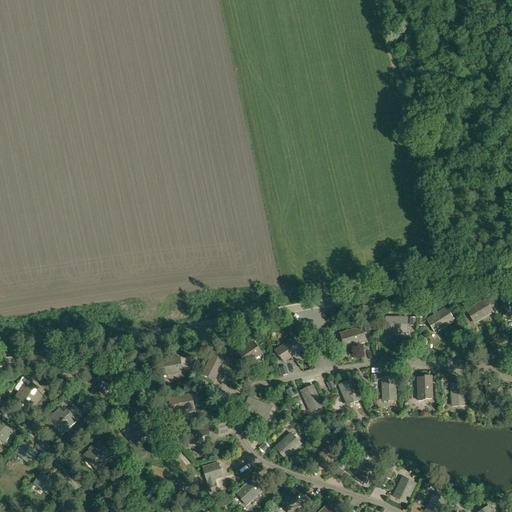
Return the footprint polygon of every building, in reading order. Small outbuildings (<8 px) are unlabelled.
[(493,313),(485,300),(467,311),(471,317),(476,314),(480,320),(493,313)] [(454,321),(446,308),(427,320),(431,326),(437,323),(440,329),(454,321)] [(407,333),(407,318),(386,318),(386,333),(407,333)] [(351,346),(366,341),(362,327),(346,332),(345,332),(341,333),(340,335),(341,338),(342,339),(343,341),(344,340),(351,344),(351,346)] [(289,342),(275,351),(279,357),(280,357),(284,363),(303,350),(299,344),(298,345),(296,342),(296,341),(294,339),(293,338),(289,341),(289,342)] [(254,342),(235,354),(243,366),(262,354),(254,342)] [(225,358),(213,353),(202,374),(215,380),(225,358)] [(180,358),(158,362),(161,376),(183,372),(180,358)] [(110,396),(121,381),(106,370),(98,381),(102,383),(98,388),(110,396)] [(425,378),(418,378),(418,395),(417,396),(418,400),(418,401),(422,401),(423,400),(426,400),(426,399),(433,399),(432,376),(425,377),(425,378)] [(395,378),(382,379),(383,401),(396,400),(395,378)] [(353,380),(339,386),(347,405),(361,400),(353,380)] [(465,384),(450,385),(451,401),(459,400),(459,406),(467,406),(465,384)] [(25,385),(17,397),(33,407),(43,392),(32,385),(30,388),(25,385)] [(313,386),(301,392),(310,412),(317,409),(318,408),(319,408),(320,407),(322,407),(322,406),(313,386)] [(502,390),(487,389),(486,409),(501,410),(502,390)] [(186,396),(169,399),(172,413),(187,410),(187,409),(191,402),(193,402),(192,400),(193,399),(192,395),(190,394),(186,395),(186,396)] [(249,398),(244,411),(267,419),(267,418),(268,418),(268,417),(268,416),(269,415),(269,414),(272,406),(249,398)] [(49,419),(62,434),(76,422),(67,412),(64,415),(60,410),(49,419)] [(151,432),(137,415),(124,426),(127,428),(122,432),(134,446),(151,432)] [(0,439),(4,442),(11,432),(0,424),(0,437),(1,438),(0,438),(0,439)] [(96,438),(103,432),(98,425),(91,432),(96,438)] [(189,448),(211,443),(207,429),(186,434),(189,448)] [(301,444),(291,434),(275,448),(285,459),(301,444)] [(99,470),(109,461),(106,456),(109,454),(100,443),(86,455),(99,470)] [(29,463),(36,453),(23,444),(17,452),(26,459),(25,460),(29,463)] [(339,453),(327,444),(314,462),(326,471),(339,453)] [(6,466),(10,469),(14,465),(10,461),(6,466)] [(380,470),(368,461),(356,479),(368,487),(380,470)] [(218,463),(203,467),(210,493),(218,490),(216,483),(215,483),(214,480),(223,478),(218,463)] [(48,494),(55,484),(41,474),(35,483),(45,489),(44,491),(48,494)] [(400,483),(393,497),(407,503),(416,484),(408,480),(407,479),(404,477),(402,478),(400,482),(400,483)] [(259,484),(253,478),(237,494),(242,499),(242,500),(243,501),(243,503),(246,506),(247,506),(251,502),(251,501),(263,490),(258,484),(259,484)] [(302,493),(297,488),(281,503),(286,508),(286,509),(287,511),(294,511),(295,511),(307,499),(302,494),(302,493)] [(441,511),(448,500),(435,493),(425,511),(441,511)] [(339,505),(334,499),(320,511),(342,511),(343,511),(338,506),(339,505)] [(114,511),(105,503),(99,509),(102,511),(114,511)]
